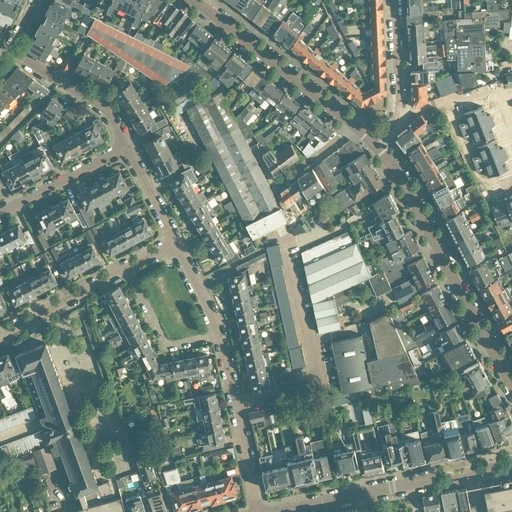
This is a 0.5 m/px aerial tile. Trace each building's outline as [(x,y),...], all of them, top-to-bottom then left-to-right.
[(16,6),(3,0),(0,0),(0,9),(12,16),(11,15),(13,15),(15,12),(14,9),(16,6)] [(72,7),(69,6),(61,2),(56,0),(53,0),(52,3),(50,4),(48,8),(66,17),(67,17),(69,18),(70,17),(72,12),(72,10),(71,10),(72,7)] [(79,3),(72,0),(71,0),(69,6),(72,7),(81,11),(83,5),(79,3)] [(119,9),(123,0),(110,0),(109,5),(107,10),(112,12),(114,6),(118,8),(119,9)] [(135,17),(143,0),(123,0),(119,9),(119,10),(135,17)] [(149,16),(160,0),(143,0),(135,17),(133,21),(138,23),(141,18),(142,18),(142,20),(145,21),(149,16)] [(157,23),(172,3),(167,0),(160,0),(149,16),(153,19),(150,23),(154,26),(157,23)] [(235,0),(233,3),(241,10),(248,0),(235,0)] [(248,0),(241,10),(250,18),(261,3),(263,0),(248,0)] [(261,26),(279,0),(272,0),(267,7),(263,4),(252,19),(261,26)] [(286,0),(279,0),(261,26),(270,33),(282,18),(281,18),(284,14),(279,11),(286,0)] [(455,18),(444,19),(445,30),(445,39),(446,43),(446,50),(447,55),(447,59),(448,59),(457,59),(458,72),(474,71),(486,70),(484,33),(493,33),(493,26),(500,25),(499,18),(507,17),(507,9),(499,10),(498,4),(499,4),(498,0),(486,0),(487,3),(487,10),(481,10),(472,11),(472,12),(464,12),(464,18),(459,18),(455,18)] [(450,0),(451,9),(460,8),(459,0),(450,0)] [(428,1),(406,2),(407,13),(436,10),(438,10),(437,5),(428,6),(428,1)] [(383,13),(382,2),(365,3),(365,5),(369,5),(370,14),(383,13)] [(168,24),(180,10),(172,3),(157,23),(162,27),(165,22),(168,24)] [(341,15),(335,4),(330,7),(334,15),(341,15)] [(84,6),(83,5),(81,11),(86,13),(90,15),(93,10),(84,6)] [(64,22),(66,17),(48,8),(46,13),(47,16),(45,19),(62,28),(65,22),(64,22)] [(12,16),(0,9),(0,22),(5,26),(8,22),(10,22),(12,19),(11,16),(12,16)] [(173,35),(187,16),(180,10),(168,24),(165,29),(173,35)] [(436,15),(436,10),(407,13),(407,23),(424,22),(424,21),(427,21),(427,16),(436,15)] [(279,40),(298,16),(293,12),(286,22),(283,20),(272,34),(279,40)] [(90,16),(90,15),(86,13),(81,21),(82,22),(81,24),(80,23),(80,24),(88,28),(89,25),(93,17),(90,16)] [(383,24),(383,13),(370,14),(370,22),(366,22),(366,25),(383,24)] [(218,66),(231,50),(222,43),(207,62),(202,67),(201,66),(197,69),(193,65),(192,66),(183,61),(180,60),(180,59),(172,55),(171,56),(159,50),(150,46),(141,41),(133,37),(134,36),(90,15),(90,16),(93,17),(89,25),(91,26),(87,34),(122,57),(126,60),(131,64),(167,88),(182,78),(186,82),(178,88),(180,90),(177,92),(174,86),(165,92),(173,107),(183,101),(195,92),(212,76),(208,72),(218,66)] [(184,36),(196,22),(187,16),(173,35),(178,38),(181,34),(184,36)] [(288,47),(299,32),(295,29),(302,19),(298,16),(279,40),(288,47)] [(346,26),(342,18),(337,21),(341,29),(346,26)] [(62,28),(45,19),(43,23),(41,23),(38,28),(57,37),(60,31),(61,31),(62,28)] [(424,25),(424,22),(407,23),(408,33),(429,31),(429,25),(424,25)] [(191,47),(205,29),(197,23),(187,36),(190,38),(183,47),(189,51),(189,52),(192,47),(191,47)] [(332,23),(325,27),(330,36),(335,28),(332,23)] [(84,35),(88,28),(80,24),(77,31),(84,35)] [(307,24),(303,30),(306,32),(308,33),(312,27),(307,24)] [(383,24),(366,25),(366,28),(370,28),(371,36),(384,35),(383,24)] [(59,40),(57,37),(38,28),(36,33),(37,35),(34,39),(51,48),(53,44),(56,44),(59,40)] [(65,28),(63,31),(68,33),(67,35),(76,39),(79,34),(65,28)] [(339,36),(335,28),(330,36),(332,40),(339,36)] [(203,48),(213,36),(205,29),(191,47),(192,47),(189,52),(193,55),(200,46),(203,48)] [(144,36),(145,35),(137,31),(134,36),(133,37),(141,41),(144,36)] [(430,35),(429,31),(408,33),(409,42),(426,41),(425,36),(430,35)] [(299,56),(307,45),(300,39),(303,36),(300,34),(290,48),(299,56)] [(150,46),(155,40),(145,35),(144,36),(141,41),(150,46)] [(385,47),(384,35),(371,36),(371,44),(367,45),(367,48),(385,47)] [(207,62),(222,43),(215,37),(196,60),(193,65),(197,69),(201,66),(202,67),(207,62)] [(51,48),(34,39),(30,48),(31,51),(44,60),(49,52),(58,58),(60,53),(59,52),(53,49),(51,48)] [(159,50),(163,44),(155,40),(150,46),(159,50)] [(347,52),(341,40),(337,45),(342,54),(347,52)] [(353,40),(348,42),(351,49),(357,46),(353,40)] [(426,46),(426,41),(409,42),(409,54),(426,52),(437,50),(436,44),(426,46)] [(176,50),(163,44),(159,50),(171,56),(172,55),(176,50)] [(307,63),(319,49),(316,47),(314,51),(307,45),(299,56),(307,63)] [(360,53),(357,46),(351,49),(355,56),(360,53)] [(385,58),(385,47),(367,48),(367,50),(371,50),(372,59),(385,58)] [(316,70),(325,59),(318,54),(321,51),(319,49),(307,63),(316,70)] [(76,56),(75,56),(67,52),(65,55),(67,57),(73,60),(76,56)] [(233,78),(246,61),(234,52),(225,64),(228,66),(219,77),(216,74),(208,82),(218,92),(221,91),(221,92),(222,91),(221,91),(224,89),(233,79),(233,78)] [(347,52),(342,54),(344,59),(345,61),(350,58),(347,52)] [(427,57),(426,52),(409,54),(410,63),(423,62),(438,61),(438,60),(438,56),(427,57)] [(85,75),(94,58),(84,53),(75,69),(78,71),(78,73),(84,76),(85,75)] [(192,66),(193,65),(196,60),(186,55),(186,56),(185,56),(183,61),(192,66)] [(66,73),(73,60),(67,57),(60,69),(66,73)] [(120,70),(126,60),(122,57),(116,67),(120,70)] [(94,82),(104,64),(94,58),(85,75),(88,77),(87,78),(94,82)] [(386,69),(385,58),(372,59),(372,67),(368,67),(368,65),(359,65),(362,70),(386,69)] [(325,77),(336,63),(334,61),(332,64),(325,59),(316,70),(325,77)] [(126,73),(131,64),(126,60),(120,70),(126,73)] [(242,79),(252,66),(246,61),(233,78),(233,79),(239,83),(242,79)] [(434,82),(434,70),(439,70),(438,61),(423,62),(423,71),(411,71),(411,73),(410,73),(410,81),(411,81),(411,83),(434,82)] [(333,84),(342,73),(336,68),(339,65),(336,63),(325,77),(333,84)] [(115,70),(104,64),(94,82),(101,86),(101,84),(105,87),(115,70)] [(253,85),(262,74),(252,66),(242,79),(239,83),(240,83),(230,95),(228,98),(233,101),(235,104),(239,99),(236,97),(248,83),(250,85),(252,83),(253,85)] [(50,90),(20,68),(16,68),(9,77),(24,90),(25,89),(27,86),(34,91),(31,95),(31,96),(34,98),(38,102),(50,90)] [(343,92),(358,73),(355,68),(350,75),(351,76),(349,79),(342,73),(333,84),(343,92)] [(386,80),(386,69),(362,70),(366,78),(369,77),(369,73),(372,73),(373,81),(374,81),(386,80)] [(475,85),(474,71),(458,72),(462,86),(475,85)] [(359,82),(362,80),(358,73),(343,92),(351,99),(359,89),(360,88),(353,82),(356,79),(359,82)] [(254,86),(249,93),(252,95),(251,97),(251,98),(253,99),(254,98),(260,91),(269,79),(262,74),(256,82),(253,85),(254,86)] [(457,89),(451,74),(438,79),(441,88),(445,95),(457,90),(457,89)] [(24,90),(9,77),(6,81),(4,81),(1,84),(16,98),(24,90)] [(260,91),(254,98),(262,104),(266,98),(277,85),(269,79),(260,91)] [(384,95),(387,93),(386,80),(374,81),(375,86),(369,89),(375,101),(385,96),(384,95)] [(121,102),(137,92),(131,83),(115,92),(117,96),(116,97),(120,103),(121,102)] [(16,98),(1,84),(0,84),(0,99),(7,107),(6,107),(7,107),(11,103),(16,98)] [(427,84),(410,85),(411,95),(427,94),(427,84)] [(262,104),(261,105),(265,109),(271,101),(274,104),(284,91),(277,85),(266,98),(262,104)] [(375,101),(369,89),(363,92),(359,89),(351,99),(361,107),(364,105),(365,106),(375,101)] [(286,221),(273,194),(258,165),(259,164),(246,139),(245,139),(234,117),(235,117),(224,96),(222,91),(221,92),(221,91),(218,92),(218,93),(187,108),(204,143),(205,142),(211,154),(214,160),(246,224),(245,224),(252,238),(286,221)] [(144,102),(137,92),(121,102),(123,105),(122,106),(126,113),(144,102)] [(283,111),(293,98),(286,92),(275,105),(278,106),(269,117),(273,121),(276,117),(281,110),(283,111)] [(427,102),(427,94),(411,95),(411,105),(414,107),(427,102)] [(59,113),(55,113),(62,104),(57,101),(56,97),(52,98),(52,97),(43,109),(41,107),(39,109),(41,112),(48,117),(48,122),(38,127),(40,129),(41,132),(47,129),(50,127),(60,117),(59,113)] [(34,98),(26,106),(30,111),(38,102),(34,98)] [(285,124),(301,104),(293,98),(283,111),(281,110),(276,117),(285,124)] [(466,122),(459,124),(461,132),(492,120),(490,114),(486,115),(483,106),(479,98),(471,99),(475,109),(463,114),(466,122)] [(149,112),(144,102),(126,113),(130,119),(131,118),(133,121),(132,122),(132,123),(149,112)] [(253,112),(257,108),(249,102),(246,107),(253,112)] [(298,128),(310,111),(302,105),(290,121),(298,128)] [(21,120),(30,111),(26,106),(16,116),(21,120)] [(69,107),(63,116),(67,119),(70,114),(74,117),(77,113),(69,107)] [(246,123),(254,113),(253,112),(246,107),(240,113),(239,114),(245,124),(246,123)] [(308,128),(317,117),(310,111),(298,128),(301,130),(300,131),(304,134),(308,128)] [(149,112),(132,123),(136,129),(137,128),(139,131),(148,126),(152,131),(159,128),(156,123),(156,121),(155,121),(149,112)] [(254,135),(246,123),(245,124),(239,114),(235,117),(234,117),(245,139),(246,139),(253,135),(254,135)] [(426,122),(421,115),(418,117),(396,134),(395,137),(402,146),(425,129),(422,125),(426,122)] [(12,129),(21,120),(16,116),(8,124),(12,129)] [(316,134),(324,122),(317,117),(308,128),(312,131),(308,136),(312,139),(316,134)] [(94,124),(84,129),(92,145),(96,143),(100,143),(102,140),(103,140),(100,134),(106,131),(99,118),(92,121),(94,124)] [(168,123),(167,121),(165,118),(156,123),(159,128),(168,123)] [(437,118),(428,126),(432,132),(442,125),(437,118)] [(492,120),(461,132),(464,139),(472,136),(475,144),(494,136),(491,127),(494,125),(492,120)] [(324,141),(333,129),(324,122),(316,134),(321,138),(314,148),(308,143),(307,145),(308,145),(304,149),(302,151),(307,157),(325,143),(324,141)] [(166,133),(172,130),(171,127),(170,127),(169,126),(153,134),(155,139),(146,143),(148,147),(146,148),(150,154),(168,145),(165,138),(168,136),(166,133)] [(407,153),(421,142),(421,141),(422,140),(420,138),(429,130),(431,133),(432,132),(428,126),(425,129),(402,146),(407,153)] [(6,127),(0,132),(0,133),(4,138),(10,131),(6,127)] [(291,135),(282,127),(281,128),(282,128),(279,131),(288,139),(291,135)] [(49,148),(47,144),(41,132),(40,129),(35,132),(41,145),(31,150),(33,154),(42,171),(46,171),(48,168),(52,166),(44,151),(49,148)] [(51,138),(47,129),(41,132),(47,144),(49,143),(53,143),(53,144),(54,143),(63,161),(67,158),(71,159),(72,156),(64,140),(58,143),(56,138),(53,137),(51,138)] [(92,145),(84,129),(74,134),(83,152),(87,150),(89,147),(92,145)] [(278,135),(276,133),(274,130),(268,134),(272,140),(278,135)] [(254,135),(253,135),(258,142),(260,141),(263,139),(264,138),(260,131),(254,135)] [(412,161),(450,138),(450,137),(449,137),(447,133),(425,147),(421,142),(407,153),(412,161)] [(83,152),(74,134),(64,140),(72,156),(77,153),(81,153),(83,152)] [(272,140),(268,134),(263,139),(267,144),(272,140)] [(296,139),(291,135),(288,139),(293,143),(296,139)] [(418,170),(433,161),(430,155),(442,148),(443,148),(453,142),(450,138),(412,161),(418,170)] [(479,155),(472,158),(475,165),(505,153),(503,148),(499,149),(496,140),(476,147),(479,155)] [(346,166),(362,154),(358,148),(348,141),(329,156),(336,166),(343,161),(345,164),(346,166)] [(299,158),(291,144),(283,150),(291,164),(299,158)] [(173,155),(168,145),(150,154),(153,161),(155,160),(156,164),(173,155)] [(452,150),(457,158),(461,156),(456,148),(452,150)] [(10,149),(6,151),(8,155),(11,161),(15,159),(12,153),(10,149)] [(275,156),(273,152),(270,149),(263,155),(274,176),(283,170),(275,156)] [(291,164),(283,150),(279,154),(276,150),(273,152),(275,156),(283,170),(291,164)] [(349,174),(369,161),(364,153),(362,154),(346,166),(347,168),(341,172),(340,171),(334,175),(338,181),(349,174)] [(505,153),(475,165),(477,172),(485,169),(488,177),(507,170),(504,160),(508,159),(505,153)] [(42,171),(33,154),(23,159),(33,179),(36,177),(38,174),(42,171)] [(204,165),(214,160),(211,154),(201,160),(204,165)] [(179,166),(173,155),(156,164),(155,165),(158,171),(160,171),(162,174),(179,166)] [(15,159),(11,161),(13,165),(22,182),(26,180),(30,180),(33,179),(23,159),(21,156),(15,159)] [(329,156),(324,159),(331,169),(336,166),(329,156)] [(192,158),(183,163),(185,168),(194,163),(192,158)] [(338,181),(334,175),(331,169),(324,159),(314,167),(327,188),(338,181)] [(451,164),(450,163),(449,162),(447,163),(446,160),(436,166),(433,161),(418,170),(424,180),(451,164)] [(348,187),(375,170),(369,161),(349,174),(351,178),(348,180),(351,184),(347,186),(348,187)] [(0,164),(0,177),(4,186),(9,183),(3,170),(0,164)] [(22,182),(13,165),(3,170),(9,183),(12,187),(16,185),(20,185),(22,182)] [(179,173),(180,177),(171,182),(174,187),(173,188),(175,192),(177,192),(191,184),(196,181),(198,180),(198,179),(191,167),(179,173)] [(446,167),(424,180),(429,188),(447,177),(451,175),(446,167)] [(328,194),(312,168),(305,174),(323,198),(328,194)] [(383,183),(375,170),(348,187),(334,196),(342,209),(356,200),(357,201),(383,183)] [(110,177),(109,177),(118,193),(134,185),(129,176),(124,179),(120,172),(115,174),(114,173),(110,175),(110,177)] [(323,198),(305,174),(297,180),(304,194),(305,193),(311,206),(323,198)] [(435,200),(458,188),(451,174),(451,175),(447,177),(429,188),(435,200)] [(205,175),(198,179),(198,180),(196,181),(198,185),(207,179),(205,175)] [(118,193),(109,177),(105,179),(103,179),(100,181),(100,182),(99,183),(107,198),(118,193)] [(304,194),(297,180),(287,187),(294,201),(295,201),(304,194)] [(107,198),(99,183),(97,182),(94,184),(93,186),(89,188),(97,203),(102,212),(105,210),(103,206),(110,203),(107,198)] [(472,191),(478,188),(479,187),(476,182),(466,188),(468,193),(472,191)] [(197,194),(191,184),(177,192),(180,197),(179,198),(181,202),(183,202),(197,194)] [(334,184),(328,188),(331,194),(338,190),(334,184)] [(389,192),(385,185),(375,191),(379,198),(389,192)] [(81,198),(76,201),(82,212),(89,227),(95,224),(94,222),(91,216),(95,213),(92,206),(97,203),(89,188),(87,187),(83,189),(83,191),(79,193),(81,198)] [(294,201),(287,187),(280,192),(276,193),(279,201),(284,199),(287,207),(293,216),(300,212),(297,207),(298,207),(295,201),(294,201)] [(462,196),(461,193),(462,192),(459,188),(458,188),(435,200),(436,202),(435,203),(437,207),(439,207),(440,208),(462,196)] [(202,190),(197,194),(183,202),(184,203),(183,205),(185,208),(186,208),(189,212),(208,201),(214,197),(212,193),(206,197),(202,190)] [(373,213),(394,201),(389,192),(379,198),(369,204),(373,213)] [(133,195),(132,196),(123,201),(126,206),(136,201),(133,195)] [(467,199),(465,195),(464,195),(462,196),(440,208),(444,217),(460,209),(457,204),(467,199)] [(501,204),(491,208),(499,227),(507,224),(510,232),(511,230),(511,217),(505,198),(499,200),(501,204)] [(58,204),(57,204),(66,221),(68,220),(71,223),(79,219),(84,229),(89,227),(82,212),(77,215),(68,199),(63,201),(62,200),(58,202),(58,204)] [(231,200),(223,205),(225,208),(227,207),(233,204),(231,200)] [(212,207),(208,201),(189,212),(190,213),(189,214),(191,218),(193,218),(195,222),(210,214),(214,211),(221,207),(218,203),(212,207)] [(393,213),(394,213),(399,210),(394,201),(373,213),(377,219),(375,220),(376,221),(393,212),(393,213)] [(140,210),(137,204),(137,203),(126,209),(129,216),(130,215),(140,210)] [(66,221),(57,204),(53,206),(52,206),(48,207),(48,209),(47,210),(56,226),(66,221)] [(233,204),(227,207),(231,213),(236,210),(233,204)] [(303,204),(298,207),(297,207),(300,212),(301,211),(302,212),(307,209),(303,204)] [(356,204),(349,208),(354,214),(359,210),(356,204)] [(56,226),(47,210),(45,209),(42,211),(41,213),(37,215),(41,223),(36,226),(40,233),(33,236),(41,251),(50,246),(43,233),(56,226)] [(129,216),(126,209),(122,212),(126,219),(130,216),(130,215),(129,216)] [(448,225),(450,230),(468,221),(462,210),(445,219),(446,220),(444,221),(447,226),(448,225)] [(479,211),(470,216),(471,219),(481,215),(479,211)] [(370,232),(365,235),(367,239),(381,232),(399,223),(395,214),(394,213),(393,213),(393,212),(376,221),(377,223),(368,227),(370,232)] [(216,224),(210,214),(195,222),(198,227),(197,228),(200,232),(201,232),(216,224)] [(152,233),(144,218),(141,220),(138,216),(131,219),(133,224),(141,238),(142,238),(143,238),(147,237),(147,235),(152,233)] [(114,225),(110,218),(105,220),(109,227),(114,225)] [(473,232),(473,231),(468,221),(450,230),(456,241),(473,232)] [(404,232),(399,223),(381,232),(383,237),(370,243),(373,247),(404,232)] [(141,238),(133,224),(123,229),(131,244),(132,243),(133,244),(137,242),(137,240),(141,238)] [(222,233),(216,224),(201,232),(204,237),(203,238),(205,242),(207,242),(222,233)] [(29,229),(23,232),(18,225),(13,227),(11,227),(9,228),(8,230),(7,230),(15,246),(16,248),(27,243),(28,246),(29,246),(33,254),(40,251),(35,242),(29,229)] [(101,237),(95,226),(90,229),(95,240),(96,239),(101,237)] [(66,231),(69,237),(74,234),(71,228),(66,231)] [(131,244),(123,229),(118,232),(116,228),(111,231),(121,249),(125,246),(127,247),(130,245),(130,244),(131,244)] [(92,245),(91,243),(96,240),(96,239),(95,240),(90,229),(84,231),(90,242),(80,248),(81,251),(89,265),(90,265),(91,266),(95,264),(95,262),(100,260),(92,245)] [(15,246),(7,230),(3,233),(1,232),(0,232),(0,242),(4,251),(15,246)] [(121,249),(111,231),(105,234),(105,236),(102,238),(103,239),(102,240),(110,254),(115,252),(116,253),(120,251),(120,249),(121,249)] [(415,240),(411,231),(394,239),(386,242),(390,249),(385,252),(383,251),(382,252),(382,254),(383,257),(377,260),(378,261),(397,252),(396,249),(415,240)] [(462,254),(480,245),(477,240),(481,238),(478,231),(474,233),(473,232),(456,241),(462,254)] [(352,242),(347,232),(339,236),(344,246),(352,242)] [(228,243),(222,233),(207,242),(208,243),(207,245),(209,248),(211,248),(213,252),(228,243)] [(344,246),(339,236),(330,239),(336,250),(344,246)] [(493,240),(497,249),(498,249),(504,246),(499,236),(493,240)] [(336,250),(330,239),(324,242),(329,253),(336,250)] [(72,247),(69,240),(64,242),(67,249),(72,247)] [(419,249),(415,240),(396,249),(397,252),(378,261),(383,271),(384,271),(390,268),(401,263),(402,263),(406,261),(419,255),(417,250),(419,249)] [(322,256),(315,260),(304,265),(319,333),(340,328),(337,312),(344,309),(342,304),(351,300),(346,288),(370,277),(372,276),(356,241),(352,242),(344,246),(336,250),(329,253),(322,256)] [(329,253),(324,242),(317,245),(322,256),(329,253)] [(234,253),(228,243),(213,252),(214,254),(213,255),(215,258),(217,258),(219,262),(224,259),(227,264),(240,257),(237,251),(234,253)] [(256,249),(253,244),(244,249),(247,254),(256,249)] [(279,245),(266,247),(268,254),(280,251),(279,245)] [(322,256),(317,245),(310,248),(315,260),(322,256)] [(485,256),(485,255),(480,245),(462,254),(465,258),(464,260),(465,263),(467,264),(468,265),(485,256)] [(70,255),(71,255),(69,251),(59,256),(54,246),(48,250),(54,260),(59,257),(61,261),(60,262),(68,276),(73,274),(74,275),(78,273),(78,271),(79,271),(70,255)] [(315,260),(310,248),(301,252),(304,265),(315,260)] [(53,261),(47,250),(42,253),(47,264),(53,261)] [(81,251),(76,253),(75,252),(71,255),(70,255),(79,271),(83,269),(85,269),(88,268),(88,266),(89,265),(81,251)] [(282,257),(280,251),(268,254),(269,260),(282,257)] [(248,268),(266,259),(265,253),(238,266),(241,272),(239,272),(238,275),(229,277),(229,281),(226,281),(226,282),(227,289),(228,289),(231,288),(231,289),(247,285),(252,284),(248,268)] [(15,256),(18,263),(23,260),(20,254),(15,256)] [(511,267),(511,260),(508,254),(499,259),(505,271),(511,267)] [(283,264),(282,257),(269,260),(271,266),(281,264),(283,264)] [(408,264),(407,265),(414,278),(415,280),(431,272),(423,257),(408,264)] [(500,275),(500,274),(497,268),(501,266),(496,257),(470,270),(476,280),(475,282),(476,284),(478,284),(479,286),(494,278),(500,275)] [(31,260),(27,262),(30,269),(35,266),(31,260)] [(47,263),(36,269),(46,288),(48,287),(49,288),(53,286),(53,285),(57,282),(47,264),(47,263)] [(390,268),(392,273),(403,268),(401,263),(390,268)] [(16,268),(11,270),(15,277),(19,275),(16,268)] [(36,269),(26,274),(28,279),(36,293),(38,292),(39,293),(42,291),(43,290),(46,288),(36,269)] [(372,276),(370,277),(377,296),(391,290),(391,288),(383,271),(372,276)] [(402,290),(393,294),(398,305),(399,305),(411,299),(415,296),(413,291),(435,280),(431,272),(415,280),(414,278),(401,284),(400,285),(402,290)] [(485,298),(504,288),(498,277),(480,288),(482,293),(482,294),(483,297),(485,297),(485,298)] [(36,293),(28,279),(23,281),(22,279),(17,282),(26,299),(31,296),(32,297),(36,295),(36,294),(36,293)] [(26,299),(17,282),(7,287),(8,289),(15,304),(21,301),(22,302),(25,300),(25,299),(26,299)] [(249,297),(247,285),(231,289),(232,294),(231,295),(232,299),(234,299),(234,300),(249,297)] [(122,291),(119,286),(101,296),(103,300),(108,298),(111,304),(125,297),(124,296),(125,294),(123,291),(122,291)] [(446,302),(438,286),(422,294),(430,310),(446,302)] [(510,298),(510,299),(511,297),(511,292),(510,293),(507,287),(504,288),(485,298),(484,298),(490,309),(491,309),(491,308),(510,298)] [(125,298),(125,297),(111,304),(117,314),(130,307),(128,303),(128,301),(127,298),(125,298)] [(252,308),(249,297),(234,300),(234,302),(233,302),(234,306),(235,307),(236,312),(252,308)] [(510,298),(491,308),(491,309),(492,309),(491,311),(493,313),(494,314),(497,319),(511,310),(511,297),(510,299),(510,298)] [(399,305),(399,306),(401,310),(414,304),(411,299),(399,305)] [(455,319),(446,302),(430,310),(435,319),(431,321),(432,323),(425,326),(423,323),(410,329),(415,341),(436,331),(434,327),(439,327),(455,319)] [(362,334),(331,341),(342,392),(348,391),(363,388),(365,395),(368,394),(375,393),(381,392),(392,389),(402,386),(420,382),(407,351),(408,350),(417,346),(415,341),(410,329),(401,310),(399,306),(370,320),(370,322),(378,357),(368,359),(362,334)] [(122,325),(136,318),(135,317),(136,315),(134,312),(133,312),(130,307),(117,314),(122,325)] [(254,319),(252,308),(236,312),(236,313),(235,314),(236,318),(238,318),(239,323),(254,319)] [(105,321),(111,317),(109,313),(102,316),(103,317),(96,320),(98,324),(105,320),(105,321)] [(511,313),(498,321),(499,322),(497,323),(499,326),(501,326),(503,331),(511,326),(511,313)] [(96,336),(90,318),(89,319),(89,318),(84,320),(90,338),(96,336)] [(136,319),(136,318),(122,325),(116,328),(119,334),(108,340),(110,344),(116,341),(122,338),(127,335),(127,336),(141,328),(139,324),(139,322),(138,319),(136,319)] [(257,331),(254,319),(239,323),(240,328),(239,329),(239,333),(241,333),(241,334),(257,331)] [(417,346),(408,350),(415,366),(424,361),(424,360),(427,359),(433,356),(445,349),(445,350),(466,339),(457,322),(440,331),(442,336),(434,340),(438,347),(421,355),(417,346)] [(98,325),(95,326),(98,337),(103,335),(98,325)] [(132,346),(147,339),(146,338),(147,336),(145,333),(144,333),(141,328),(127,336),(132,346)] [(259,342),(257,331),(241,334),(242,336),(240,336),(241,341),(243,341),(244,346),(259,342)] [(147,340),(147,339),(132,346),(127,348),(131,355),(122,359),(124,364),(129,361),(133,359),(134,358),(152,349),(150,345),(150,343),(148,340),(147,340)] [(433,356),(427,359),(433,372),(447,364),(450,369),(474,356),(475,355),(466,339),(445,350),(445,349),(433,356)] [(262,354),(259,342),(244,346),(245,351),(244,352),(245,356),(246,356),(246,357),(262,354)] [(24,351),(17,353),(24,372),(41,417),(42,417),(44,424),(46,430),(45,430),(48,441),(50,440),(52,446),(53,446),(55,453),(62,451),(73,482),(69,484),(71,488),(75,487),(77,494),(79,493),(80,497),(105,488),(103,483),(98,485),(94,474),(95,474),(94,473),(89,459),(89,458),(88,458),(83,444),(84,444),(83,443),(78,430),(79,429),(76,420),(75,421),(70,407),(69,406),(64,393),(64,392),(64,391),(63,391),(58,378),(59,377),(58,376),(53,362),(53,361),(52,361),(46,344),(47,344),(46,343),(31,348),(24,351)] [(301,346),(299,346),(289,349),(290,355),(303,352),(301,346)] [(155,355),(152,349),(134,358),(138,365),(144,362),(148,370),(159,365),(154,356),(155,355)] [(24,375),(16,354),(14,350),(4,355),(2,355),(0,356),(0,363),(7,376),(9,382),(24,375)] [(262,354),(246,357),(247,362),(246,363),(247,368),(249,368),(249,369),(264,365),(271,364),(268,352),(262,354)] [(304,359),(303,352),(290,355),(292,362),(304,359)] [(196,356),(195,356),(200,378),(208,377),(210,373),(210,372),(211,372),(207,354),(201,355),(200,354),(197,355),(196,356)] [(200,378),(195,356),(194,357),(193,355),(189,356),(188,358),(183,359),(187,376),(188,380),(188,381),(200,378)] [(187,376),(183,359),(178,360),(177,359),(173,360),(173,361),(172,362),(175,377),(182,376),(182,377),(187,376)] [(306,365),(304,359),(292,362),(293,368),(306,365)] [(175,377),(172,362),(159,365),(148,370),(143,373),(145,379),(152,378),(153,378),(166,375),(167,381),(176,379),(175,377)] [(471,381),(485,373),(479,362),(465,370),(471,381)] [(267,376),(264,365),(249,369),(249,370),(248,371),(249,375),(250,375),(251,380),(267,376)] [(118,369),(121,378),(128,375),(128,374),(126,368),(125,366),(118,369)] [(491,383),(485,373),(471,381),(477,391),(491,383)] [(270,388),(267,378),(267,376),(251,380),(252,381),(250,382),(251,386),(253,386),(254,392),(270,388)] [(487,394),(487,393),(484,389),(484,388),(475,393),(478,400),(484,396),(486,399),(489,397),(487,394)] [(359,390),(337,394),(339,403),(361,399),(359,390)] [(216,398),(215,392),(200,395),(200,396),(184,399),(185,404),(195,402),(196,409),(195,409),(217,405),(217,404),(218,402),(217,398),(216,398)] [(381,392),(375,393),(368,394),(369,400),(382,397),(381,392)] [(511,420),(504,406),(497,394),(490,398),(489,397),(489,398),(495,409),(496,409),(497,411),(495,411),(496,414),(497,413),(498,417),(497,417),(498,419),(497,420),(502,430),(504,430),(505,435),(511,432),(511,420)] [(218,409),(217,405),(195,409),(198,421),(204,419),(220,416),(220,415),(221,414),(220,410),(218,409)] [(32,406),(27,408),(31,420),(36,417),(32,406)] [(276,408),(276,407),(269,409),(273,426),(280,424),(278,417),(276,408)] [(282,407),(276,408),(278,417),(284,415),(282,407)] [(27,408),(21,411),(25,422),(31,420),(27,408)] [(273,426),(269,409),(262,410),(264,419),(266,427),(273,426)] [(497,411),(496,409),(495,409),(489,411),(492,420),(487,422),(486,419),(485,419),(494,443),(507,438),(505,435),(504,430),(502,430),(497,420),(498,419),(497,417),(498,417),(497,413),(496,414),(495,411),(497,411)] [(264,419),(262,410),(249,413),(251,421),(264,419)] [(429,412),(434,431),(421,434),(427,460),(439,457),(448,455),(444,434),(441,422),(438,410),(429,412)] [(21,411),(15,413),(20,424),(25,422),(21,411)] [(15,413),(10,415),(14,426),(20,424),(15,413)] [(10,415),(4,417),(9,428),(14,426),(10,415)] [(220,417),(220,416),(204,419),(206,431),(222,428),(221,422),(222,422),(221,418),(220,417)] [(494,443),(485,419),(484,416),(472,420),(475,429),(482,447),(494,443)] [(4,417),(0,418),(0,422),(3,430),(9,428),(4,417)] [(167,417),(161,419),(164,428),(169,427),(168,425),(169,425),(167,417)] [(457,423),(459,423),(457,418),(441,422),(444,434),(448,455),(464,451),(459,431),(457,423)] [(471,420),(459,423),(457,423),(459,431),(464,451),(478,448),(471,420)] [(409,464),(403,436),(397,438),(394,426),(393,426),(392,422),(388,423),(389,427),(398,463),(399,467),(409,464)] [(398,463),(389,427),(388,423),(378,426),(387,466),(398,463)] [(374,426),(356,430),(360,449),(366,474),(384,470),(374,426)] [(222,429),(222,428),(199,433),(201,440),(199,440),(200,445),(203,444),(205,451),(224,446),(222,440),(224,440),(223,434),(224,433),(224,429),(222,429)] [(341,445),(332,447),(333,453),(334,453),(338,472),(359,468),(355,451),(360,449),(356,430),(349,432),(351,443),(341,445)] [(403,436),(409,464),(426,460),(418,430),(402,433),(403,436)] [(40,431),(35,433),(40,446),(45,444),(40,431)] [(35,433),(29,435),(34,448),(40,446),(35,433)] [(29,435),(24,437),(29,450),(34,448),(29,435)] [(318,477),(311,443),(310,443),(311,444),(305,445),(303,435),(295,436),(299,453),(305,480),(318,477)] [(181,436),(169,438),(171,447),(179,446),(178,442),(182,441),(181,436)] [(24,437),(18,440),(23,453),(29,450),(24,437)] [(168,438),(152,442),(154,450),(170,445),(168,438)] [(326,439),(311,443),(318,477),(331,474),(326,449),(328,449),(326,439)] [(18,440),(12,442),(17,455),(23,453),(18,440)] [(12,442),(7,444),(12,457),(17,455),(12,442)] [(133,448),(139,467),(140,470),(153,511),(167,511),(161,492),(159,486),(153,488),(150,478),(156,476),(144,442),(133,446),(134,447),(133,448)] [(7,444),(1,446),(6,459),(12,457),(7,444)] [(48,445),(47,445),(33,450),(41,474),(57,468),(48,445)] [(299,453),(294,454),(292,445),(284,447),(287,460),(288,465),(292,483),(305,480),(299,453)] [(179,446),(171,447),(174,459),(181,457),(179,446)] [(227,448),(211,451),(212,456),(228,452),(227,448)] [(262,450),(258,451),(266,488),(279,486),(273,460),(272,454),(263,456),(262,450)] [(18,455),(19,459),(20,463),(31,459),(32,463),(36,462),(32,451),(18,455)] [(287,456),(273,460),(279,486),(292,483),(288,465),(287,460),(287,456)] [(20,463),(19,459),(11,462),(12,467),(21,465),(20,463)] [(3,470),(12,468),(10,462),(1,465),(3,470)] [(234,480),(232,481),(231,475),(239,473),(236,464),(229,466),(230,468),(224,469),(226,476),(219,478),(225,499),(237,496),(235,490),(237,490),(234,480)] [(176,482),(178,489),(170,491),(175,511),(177,511),(188,509),(181,481),(179,473),(177,467),(163,471),(168,485),(176,482)] [(206,481),(205,474),(203,467),(200,468),(202,475),(200,475),(202,483),(195,484),(201,506),(212,503),(206,481)] [(141,477),(140,471),(131,474),(133,480),(141,477)] [(116,479),(119,488),(126,487),(123,477),(116,479)] [(201,506),(195,484),(193,478),(181,481),(188,509),(188,510),(201,506)] [(225,499),(219,478),(206,481),(212,503),(225,500),(225,499)] [(511,511),(511,478),(483,485),(488,511),(511,511)] [(125,511),(121,496),(115,498),(109,481),(103,483),(105,488),(80,497),(84,506),(78,508),(78,511),(125,511)] [(470,508),(466,488),(457,489),(461,510),(470,508)] [(461,510),(457,489),(449,491),(441,493),(444,511),(461,511),(461,510)] [(441,508),(438,493),(423,496),(425,511),(440,511),(440,508),(441,508)] [(142,503),(140,495),(125,499),(127,506),(128,511),(144,511),(142,503)]
